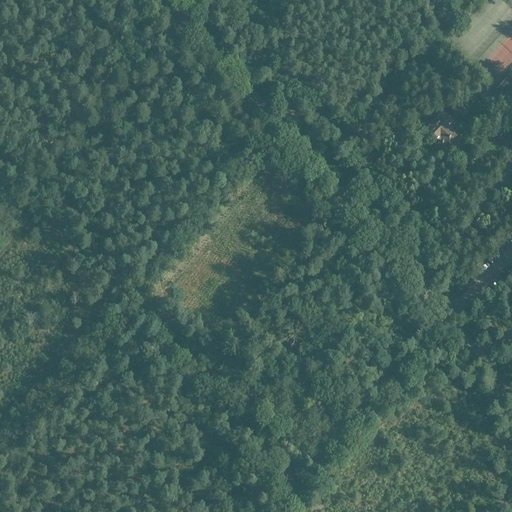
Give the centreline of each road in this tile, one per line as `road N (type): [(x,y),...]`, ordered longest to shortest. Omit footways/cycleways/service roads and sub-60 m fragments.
road 1 (unclassified): [(511,389),(166,0)]
road 2 (track): [(0,201),(175,0)]
road 3 (track): [(452,323),(279,511)]
